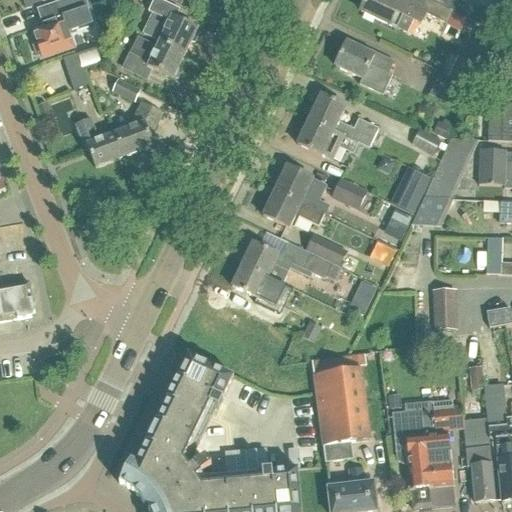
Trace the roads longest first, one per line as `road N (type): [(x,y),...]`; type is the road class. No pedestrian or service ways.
road 1 (secondary): [(141,323),(297,0)]
road 2 (secondary): [(0,503),(72,453),(141,323)]
road 3 (unclassified): [(82,300),(0,86)]
